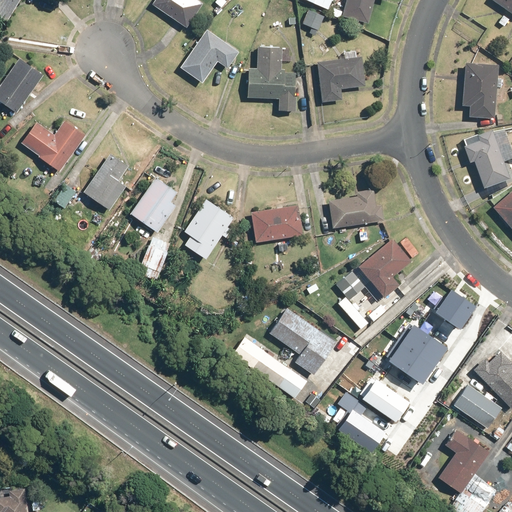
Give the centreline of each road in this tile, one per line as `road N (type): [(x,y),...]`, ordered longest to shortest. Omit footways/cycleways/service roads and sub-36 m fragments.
road 1 (motorway): [(0,285),(320,511)]
road 2 (residential): [(108,46),(128,84),(167,118),(229,149),(273,155),(406,137)]
road 3 (motorway): [(255,511),(0,330)]
road 4 (residential): [(511,293),(446,229),(406,137)]
road 5 (residential): [(406,137),(422,28),(436,0)]
